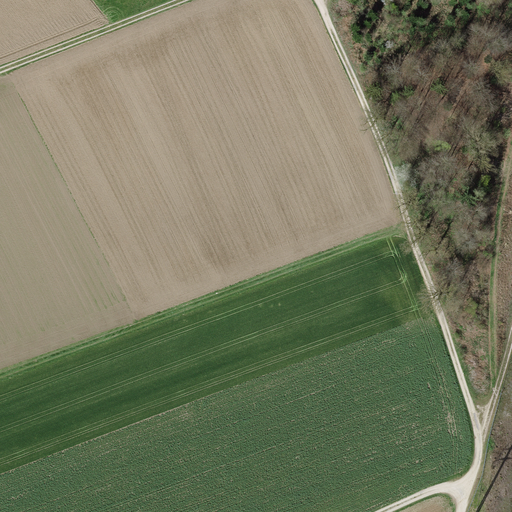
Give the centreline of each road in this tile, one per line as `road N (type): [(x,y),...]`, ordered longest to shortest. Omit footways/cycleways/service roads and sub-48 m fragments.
road 1 (track): [(321,0),(344,41),(481,440)]
road 2 (track): [(0,379),(410,229)]
road 3 (track): [(183,0),(0,70)]
